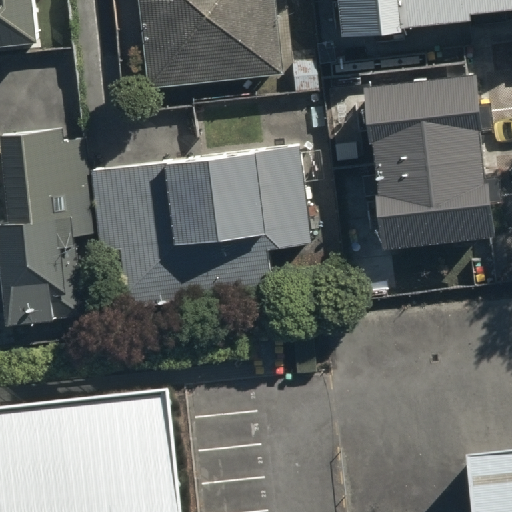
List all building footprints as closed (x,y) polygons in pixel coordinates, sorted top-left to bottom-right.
[(0,0),(0,32),(37,29),(34,0),(0,0)] [(286,0),(143,0),(153,80),(294,64),(286,0)] [(511,0),(340,0),(343,22),(511,0)] [(478,51),(366,65),(387,233),(499,220),(478,51)] [(63,110),(5,115),(11,194),(0,194),(0,251),(5,311),(86,304),(80,227),(97,225),(89,127),(65,128),(63,110)] [(305,137),(95,159),(103,236),(129,233),(135,295),(274,280),(269,232),(315,227),(305,137)] [(171,511),(161,407),(0,422),(0,511),(171,511)] [(511,511),(511,452),(462,456),(466,511),(511,511)]
